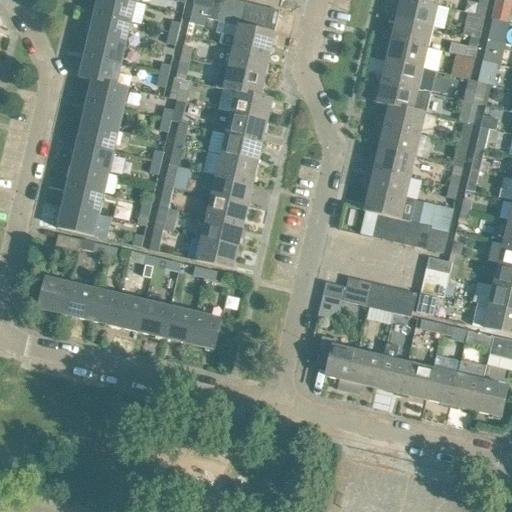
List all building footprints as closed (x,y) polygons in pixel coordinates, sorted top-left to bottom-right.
[(131,24),(136,3),(124,0),(97,0),(94,15),(131,24)] [(211,10),(213,0),(194,0),(193,5),(211,10)] [(220,23),(225,0),(213,0),(211,10),(209,20),(220,23)] [(231,25),(236,1),(230,0),(225,0),(220,23),(231,25)] [(433,28),(438,7),(406,0),(400,0),(396,20),(433,28)] [(479,0),(479,6),(476,16),(484,18),(488,0),(479,0)] [(503,13),(506,1),(501,0),(498,0),(496,11),(503,13)] [(241,28),(247,4),(236,1),(231,25),(239,27),(241,28)] [(252,30),(258,7),(247,4),(241,28),(252,30)] [(263,32),(268,9),(258,7),(252,30),(263,32)] [(274,35),(280,12),(268,9),(263,32),(274,35)] [(126,45),(131,24),(94,15),(90,36),(126,45)] [(482,30),(484,18),(476,16),(473,28),(482,30)] [(428,50),(433,28),(396,20),(391,41),(428,50)] [(181,24),(171,22),(169,33),(179,35),(181,24)] [(270,57),(275,35),(274,35),(263,32),(252,30),(241,28),(239,27),(236,38),(222,35),(220,45),(234,48),(270,57)] [(496,43),(499,33),(491,31),(488,41),(496,43)] [(176,48),(179,35),(169,33),(166,45),(176,48)] [(121,66),(126,45),(90,36),(85,57),(121,66)] [(440,53),(428,50),(391,41),(386,62),(436,73),(440,53)] [(494,55),(496,43),(488,41),(486,53),(494,55)] [(191,60),(193,50),(184,48),(182,58),(191,60)] [(265,77),(270,57),(234,48),(229,68),(265,77)] [(475,61),(477,50),(468,48),(466,59),(475,61)] [(117,86),(121,66),(85,57),(79,79),(92,82),(92,81),(116,87),(117,86)] [(188,71),(191,60),(182,58),(179,69),(188,71)] [(472,72),(475,61),(466,59),(463,70),(472,72)] [(431,94),(436,73),(386,62),(381,83),(431,94)] [(162,65),(160,75),(169,77),(171,67),(162,65)] [(260,98),(265,77),(229,68),(220,66),(215,88),(236,93),(237,92),(260,98)] [(487,85),(489,75),(481,73),(478,83),(487,85)] [(166,90),(169,77),(160,75),(157,88),(166,90)] [(171,99),(178,101),(186,103),(191,82),(176,79),(171,99)] [(124,111),(129,89),(117,86),(116,87),(92,81),(92,82),(87,102),(124,111)] [(426,115),(431,94),(381,83),(376,104),(389,107),(389,106),(426,115)] [(484,97),(487,85),(478,83),(476,95),(484,97)] [(471,104),(474,93),(466,91),(463,102),(471,104)] [(268,122),(273,101),(260,98),(237,92),(236,93),(232,113),(268,122)] [(184,114),(186,103),(178,101),(175,112),(184,114)] [(119,132),(124,111),(87,102),(82,123),(119,132)] [(469,116),(471,104),(463,102),(460,114),(469,116)] [(421,137),(426,115),(389,106),(389,107),(384,128),(421,137)] [(164,109),(162,121),(171,123),(173,111),(164,109)] [(263,144),(268,122),(232,113),(227,135),(263,144)] [(499,121),(492,120),(483,118),(481,129),(490,131),(496,132),(499,121)] [(171,123),(162,121),(159,133),(168,135),(171,123)] [(114,153),(119,132),(82,123),(77,145),(114,153)] [(416,158),(421,137),(384,128),(379,149),(416,158)] [(487,142),(490,131),(481,129),(478,140),(487,142)] [(183,147),(186,136),(177,134),(175,145),(183,147)] [(258,165),(263,144),(227,135),(222,156),(258,165)] [(468,148),(470,138),(461,136),(459,146),(468,148)] [(109,174),(114,153),(77,145),(72,166),(109,174)] [(178,168),(183,147),(175,145),(170,166),(178,168)] [(465,160),(468,148),(459,146),(456,158),(465,160)] [(411,179),(416,158),(379,149),(374,171),(411,179)] [(476,150),(473,160),(471,171),(480,173),(484,152),(476,150)] [(161,164),(164,154),(155,152),(152,162),(161,164)] [(253,185),(258,165),(222,156),(217,177),(253,185)] [(158,177),(161,164),(152,162),(150,175),(158,177)] [(104,195),(109,174),(72,166),(67,187),(104,195)] [(174,189),(178,168),(170,166),(165,187),(174,189)] [(406,200),(411,179),(374,171),(369,192),(406,200)] [(477,184),(480,173),(471,171),(468,182),(477,184)] [(248,207),(253,185),(217,177),(212,198),(248,207)] [(458,190),(461,179),(452,177),(449,188),(458,190)] [(99,216),(104,195),(67,187),(63,208),(99,216)] [(169,210),(174,189),(165,187),(162,198),(160,208),(169,210)] [(455,201),(458,190),(449,188),(446,199),(455,201)] [(415,202),(406,200),(369,192),(364,212),(377,215),(388,218),(399,220),(410,223),(415,202)] [(145,194),(143,204),(151,206),(154,196),(145,194)] [(243,227),(248,207),(212,198),(207,219),(243,227)] [(470,215),(472,204),(464,202),(461,213),(470,215)] [(149,218),(151,206),(143,204),(140,216),(149,218)] [(94,238),(99,216),(63,208),(57,229),(94,238)] [(164,231),(169,210),(160,208),(156,229),(164,231)] [(467,226),(470,215),(461,213),(458,224),(467,226)] [(383,241),(388,218),(377,215),(372,238),(383,241)] [(394,243),(399,220),(388,218),(383,241),(394,243)] [(238,248),(243,227),(207,219),(202,240),(238,248)] [(405,246),(410,223),(399,220),(394,243),(405,246)] [(416,248),(421,225),(410,223),(405,246),(416,248)] [(448,231),(432,228),(421,225),(416,248),(443,255),(448,231)] [(159,254),(164,231),(156,229),(150,252),(159,254)] [(135,236),(132,248),(141,250),(144,238),(135,236)] [(82,242),(59,237),(56,248),(79,253),(82,242)] [(233,270),(238,248),(202,240),(197,262),(233,270)] [(460,257),(462,246),(454,244),(451,255),(460,257)] [(105,256),(107,248),(95,245),(93,254),(105,256)] [(511,268),(511,246),(504,245),(499,266),(511,268)] [(118,250),(107,248),(105,256),(116,259),(118,250)] [(154,268),(156,259),(143,256),(141,265),(154,268)] [(170,263),(156,259),(154,268),(168,271),(170,263)] [(450,277),(453,264),(429,259),(426,271),(450,277)] [(511,291),(511,268),(499,266),(494,287),(511,291)] [(204,279),(206,271),(195,268),(193,277),(204,279)] [(218,274),(206,271),(204,279),(216,282),(218,274)] [(447,288),(450,277),(426,271),(423,283),(447,288)] [(64,316),(71,285),(46,279),(39,310),(64,316)] [(359,292),(361,282),(348,279),(346,289),(359,292)] [(359,292),(346,289),(343,302),(367,308),(372,285),(361,282),(359,292)] [(444,299),(447,288),(423,283),(421,294),(444,299)] [(343,302),(346,289),(326,284),(323,298),(343,302)] [(89,322),(96,291),(71,285),(64,316),(89,322)] [(379,311),(384,287),(372,285),(367,308),(379,311)] [(389,313),(394,290),(384,287),(379,311),(389,313)] [(511,313),(511,291),(494,287),(489,308),(511,313)] [(447,288),(445,299),(451,301),(454,290),(447,288)] [(401,316),(406,292),(394,290),(389,313),(401,316)] [(114,328),(121,297),(96,291),(89,322),(114,328)] [(411,318),(416,295),(406,292),(401,316),(411,318)] [(139,334),(146,303),(121,297),(114,328),(139,334)] [(164,339),(171,308),(146,303),(139,334),(164,339)] [(189,345),(196,314),(171,308),(164,339),(189,345)] [(511,335),(511,313),(489,308),(484,329),(511,335)] [(214,351),(222,320),(196,314),(189,345),(214,351)] [(441,336),(443,327),(422,322),(420,331),(441,336)] [(452,339),(454,329),(443,327),(441,336),(452,339)] [(490,349),(493,338),(468,333),(466,344),(490,349)] [(348,393),(358,352),(334,347),(335,341),(322,338),(316,365),(328,368),(325,377),(340,381),(338,391),(348,393)] [(511,342),(504,341),(493,338),(490,349),(488,356),(511,361),(511,342)] [(401,395),(408,364),(397,361),(400,348),(386,345),(383,358),(376,389),(401,395)] [(376,389),(383,358),(358,352),(348,393),(360,396),(362,386),(376,389)] [(476,413),(483,382),(486,368),(461,362),(457,376),(450,407),(476,413)] [(426,401),(433,370),(408,364),(401,395),(426,401)] [(450,407),(457,376),(433,370),(426,401),(450,407)] [(501,419),(509,388),(483,382),(476,413),(501,419)]
